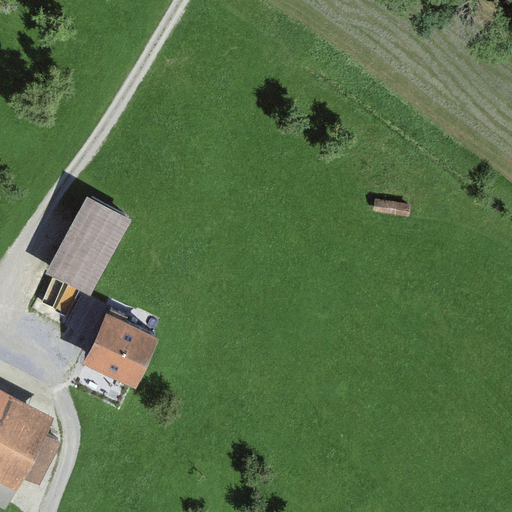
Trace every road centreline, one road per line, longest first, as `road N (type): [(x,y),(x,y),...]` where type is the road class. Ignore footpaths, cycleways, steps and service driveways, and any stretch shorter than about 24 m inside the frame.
road 1 (track): [(183,0),(0,298)]
road 2 (track): [(0,319),(3,332),(61,382),(70,450),(48,511)]
